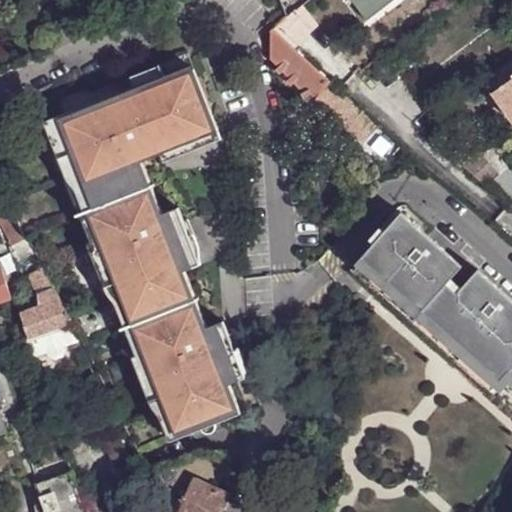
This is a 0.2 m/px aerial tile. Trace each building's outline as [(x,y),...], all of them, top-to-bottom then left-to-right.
[(353,0),(369,20),(395,0),(353,0)] [(301,7),(275,28),(294,46),(317,22),(301,7)] [(333,81),(332,80),(294,46),(275,28),(274,27),(272,29),(274,56),(277,61),(303,88),(302,92),(306,99),(318,93),(321,95),(319,98),(368,141),(382,125),(334,80),(333,81)] [(97,95),(60,110),(190,425),(228,410),(216,381),(223,379),(213,354),(222,350),(209,317),(193,324),(170,268),(177,266),(167,240),(176,237),(163,204),(147,211),(125,155),(220,117),(196,58),(168,69),(140,81),(98,98),(97,95)] [(163,58),(135,70),(140,81),(168,69),(163,58)] [(511,67),(491,83),(496,90),(494,92),(503,105),(511,117),(511,67)] [(60,110),(45,117),(175,431),(190,425),(60,110)] [(400,141),(394,136),(389,142),(395,147),(400,141)] [(474,177),(486,188),(500,176),(479,151),(461,165),(474,177)] [(3,191),(0,192),(0,225),(9,241),(26,234),(3,191)] [(469,265),(408,212),(369,255),(507,377),(511,371),(511,293),(484,269),(468,287),(464,291),(454,282),(458,278),(469,265)] [(14,256),(17,262),(36,253),(28,238),(9,247),(14,256)] [(5,260),(14,256),(9,247),(9,246),(0,250),(5,260)] [(12,275),(21,271),(17,262),(14,256),(5,260),(12,275)] [(30,274),(38,291),(38,292),(40,305),(21,312),(31,338),(74,323),(43,267),(30,274)] [(0,300),(12,296),(4,270),(0,270),(0,300)] [(458,278),(454,282),(464,291),(468,287),(458,278)] [(79,334),(74,323),(31,338),(34,345),(37,347),(53,343),(54,346),(61,350),(69,347),(72,340),(71,337),(79,334)] [(10,429),(6,431),(0,414),(0,469),(21,463),(10,429)] [(26,478),(21,463),(0,469),(0,476),(3,486),(26,478)] [(86,511),(71,469),(38,481),(48,511),(86,511)] [(220,511),(228,494),(193,478),(178,511),(209,511),(211,509),(217,511),(220,511)]
